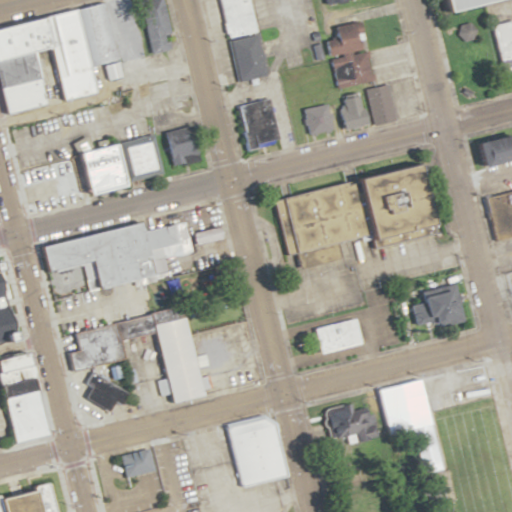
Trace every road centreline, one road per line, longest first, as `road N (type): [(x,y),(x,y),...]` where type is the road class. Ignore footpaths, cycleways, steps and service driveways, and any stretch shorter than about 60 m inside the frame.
road 1 (tertiary): [(308,511),(176,0)]
road 2 (residential): [(15,233),(511,107)]
road 3 (residential): [(70,445),(511,334)]
road 4 (residential): [(511,407),(407,0)]
road 5 (residential): [(86,511),(0,174)]
